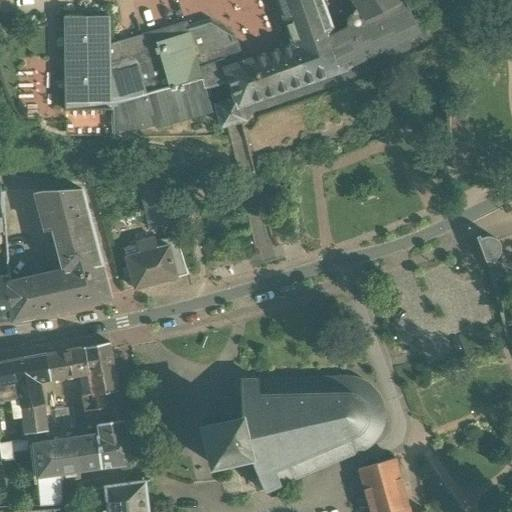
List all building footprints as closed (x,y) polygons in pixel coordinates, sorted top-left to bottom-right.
[(279,0),(295,44),(245,61),(237,38),(234,40),(197,53),(201,66),(222,60),(230,81),(235,97),(217,103),(223,124),(245,119),(241,105),(347,68),(347,67),(421,32),(408,5),(405,7),(401,0),(366,17),(364,14),(361,12),(358,12),(357,12),(354,12),(353,13),(350,15),(348,18),(348,22),(349,26),(334,32),(322,0),(279,0)] [(400,0),(346,0),(354,12),(357,12),(358,12),(361,12),(364,14),(366,17),(401,0),(400,0)] [(111,15),(66,15),(67,110),(112,109),(112,58),(112,42),(111,21),(111,15)] [(187,21),(143,33),(148,50),(120,58),(112,58),(112,109),(114,109),(115,129),(146,127),(155,124),(156,127),(213,111),(206,89),(201,66),(197,53),(191,33),(187,21)] [(203,25),(202,28),(202,32),(191,33),(197,53),(234,40),(232,35),(232,34),(231,33),(213,22),(210,22),(207,22),(205,23),(203,25)] [(143,33),(112,42),(112,58),(120,58),(148,50),(143,33)] [(222,60),(201,66),(206,89),(230,81),(222,60)] [(112,109),(67,110),(67,130),(115,129),(114,109),(112,109)] [(161,183),(143,186),(150,217),(168,213),(161,183)] [(103,265),(84,190),(36,193),(47,230),(54,228),(66,269),(8,279),(13,320),(110,299),(103,264),(103,265)] [(169,219),(156,222),(163,247),(167,246),(169,252),(179,249),(173,225),(170,226),(169,219)] [(477,238),(480,244),(486,262),(493,261),(498,258),(500,253),(501,248),(500,243),(497,240),(493,238),(489,237),(485,237),(481,239),(480,237),(477,238)] [(154,238),(135,243),(138,252),(145,250),(157,248),(154,238)] [(145,250),(138,252),(125,256),(135,288),(176,277),(169,252),(167,246),(163,247),(157,248),(145,250)] [(179,249),(169,252),(176,277),(187,275),(179,249)] [(6,252),(0,252),(0,321),(13,320),(8,279),(7,267),(7,261),(6,252)] [(110,343),(85,348),(90,373),(89,373),(93,393),(83,395),(86,411),(121,406),(110,343)] [(85,348),(48,355),(52,378),(52,380),(89,373),(90,373),(85,348)] [(48,355),(0,362),(0,385),(19,383),(39,380),(52,378),(48,355)] [(346,379),(241,381),(243,418),(244,418),(253,457),(251,457),(265,491),(363,449),(374,441),(381,429),(383,415),(380,401),(372,389),(360,382),(346,379)] [(39,380),(19,383),(22,406),(26,432),(26,433),(47,430),(39,380)] [(121,406),(86,411),(89,425),(99,424),(124,419),(121,406)] [(243,418),(205,426),(214,465),(251,457),(253,457),(244,418),(243,418)] [(124,419),(99,424),(101,434),(97,435),(101,469),(131,464),(126,431),(124,419)] [(47,430),(26,433),(28,440),(34,443),(49,441),(47,430)] [(97,435),(76,437),(77,451),(81,450),(83,471),(101,469),(97,435)] [(49,441),(34,443),(38,477),(63,474),(83,471),(81,450),(77,451),(76,437),(49,441)] [(17,442),(0,444),(0,451),(1,455),(7,454),(19,452),(17,442)] [(7,454),(1,455),(2,465),(3,470),(9,469),(7,454)] [(410,511),(396,459),(360,469),(371,511),(410,511)] [(63,474),(38,477),(41,506),(54,506),(53,495),(62,497),(63,474)] [(148,511),(145,482),(105,487),(107,511),(148,511)] [(7,494),(0,494),(2,508),(9,508),(8,500),(7,494)]
